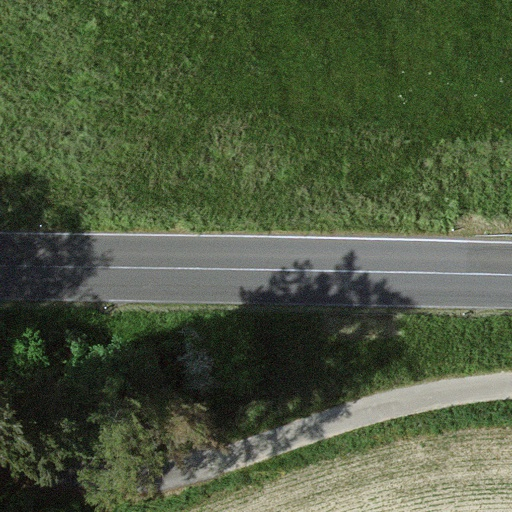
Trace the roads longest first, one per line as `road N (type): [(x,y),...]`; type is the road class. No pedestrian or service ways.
road 1 (track): [(0,458),(96,475),(170,472),(331,423),(511,384)]
road 2 (secondary): [(0,265),(511,275)]
